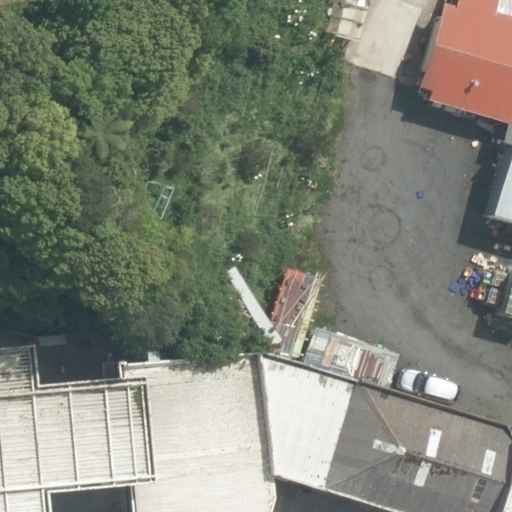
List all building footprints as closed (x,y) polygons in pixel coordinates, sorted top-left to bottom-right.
[(511,0),(445,0),(416,100),(511,127),(511,0)] [(372,337),(311,318),(297,363),(358,383),(372,337)] [(15,350),(0,351),(0,511),(30,511),(29,498),(138,488),(127,381),(18,390),(15,350)] [(262,479),(252,355),(108,369),(119,511),(261,511),(264,503),(262,479)] [(308,494),(343,385),(252,355),(262,479),(308,494)] [(365,511),(482,511),(506,433),(343,385),(308,494),(365,511)] [(511,511),(511,435),(506,433),(482,511),(511,511)]
